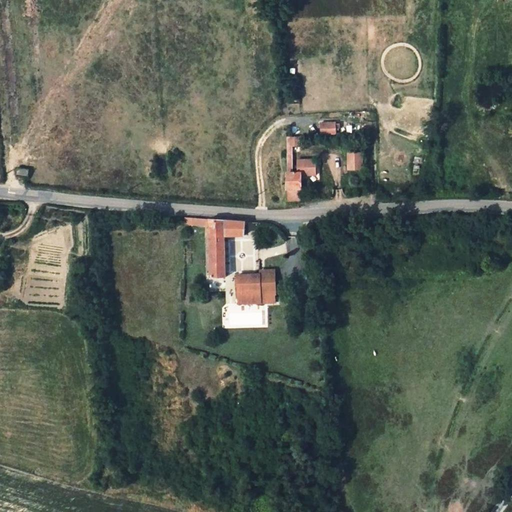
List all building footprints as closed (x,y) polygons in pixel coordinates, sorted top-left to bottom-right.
[(336,121),(320,122),(321,134),(336,134),(336,121)] [(299,144),(299,139),(286,140),(287,202),(300,202),(299,176),(318,174),(318,156),(298,157),(299,174),(294,174),(294,144),(299,144)] [(350,170),(362,170),(361,152),(349,153),(350,170)] [(489,194),(496,192),(493,185),(487,188),(489,194)] [(246,236),(246,222),(210,219),(210,278),(227,278),(226,236),(246,236)] [(261,269),(261,275),(261,295),(277,295),(277,269),(261,269)] [(261,275),(237,275),(237,302),(277,303),(277,295),(261,295),(261,275)]
